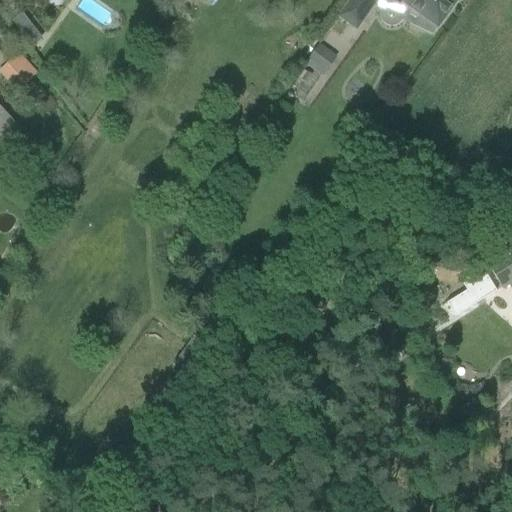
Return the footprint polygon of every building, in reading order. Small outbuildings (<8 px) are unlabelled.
[(350,0),(338,18),(355,32),(377,0),(350,0)] [(394,0),(419,18),(413,27),(433,36),(458,0),(394,0)] [(25,17),(15,23),(29,46),(39,40),(25,17)] [(332,64),(314,52),(305,65),(323,77),(332,64)] [(0,142),(16,127),(0,109),(0,63),(4,59),(0,54),(0,142)] [(36,75),(17,55),(6,65),(25,85),(36,75)] [(302,71),(297,78),(305,84),(310,76),(305,72),(305,73),(302,71)] [(49,97),(39,105),(46,113),(56,105),(49,97)] [(511,250),(488,266),(502,288),(508,284),(511,290),(511,250)] [(467,291),(446,304),(454,318),(495,292),(481,269),(461,282),(467,291)]
